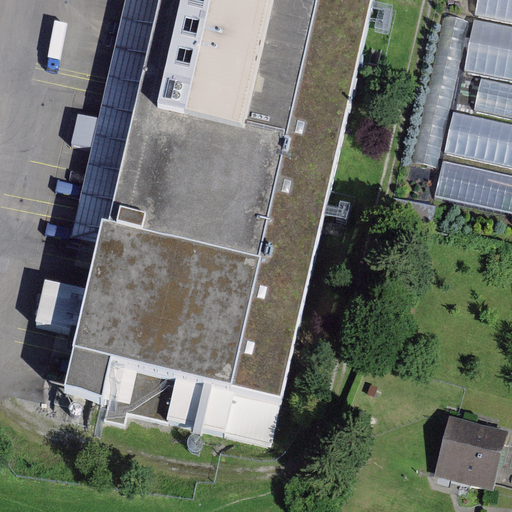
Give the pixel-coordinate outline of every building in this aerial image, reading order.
[(276,425),(371,0),(141,0),(49,413),(95,423),(103,387),(276,425)] [(511,0),(481,0),(478,19),(511,24),(511,0)] [(479,117),(511,121),(511,29),(475,25),(468,73),(484,75),(479,117)] [(440,201),(511,214),(511,123),(455,114),(440,201)] [(511,472),(511,433),(462,421),(448,480),(507,494),(511,472)] [(135,511),(114,498),(105,511),(135,511)]
